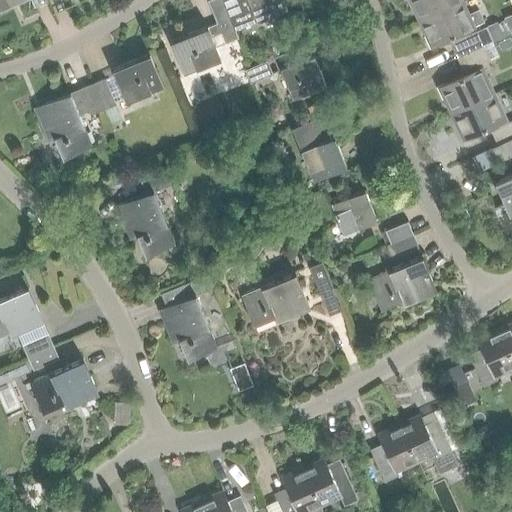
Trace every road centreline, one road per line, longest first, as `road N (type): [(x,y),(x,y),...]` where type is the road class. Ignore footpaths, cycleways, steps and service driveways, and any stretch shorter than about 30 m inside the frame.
road 1 (residential): [(487,299),(297,414),(156,447)]
road 2 (residential): [(487,299),(436,224),(405,159),(365,0)]
road 3 (residential): [(156,447),(141,366),(111,313),(70,246),(0,176)]
road 4 (residential): [(144,0),(37,59),(0,69)]
